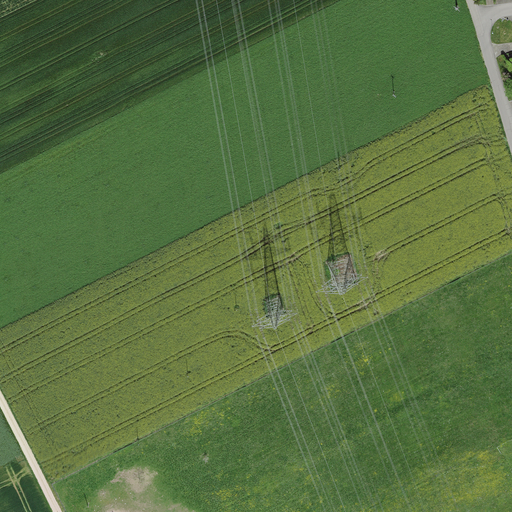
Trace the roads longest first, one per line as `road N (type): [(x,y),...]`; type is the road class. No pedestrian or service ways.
road 1 (track): [(0,392),(60,511)]
road 2 (residential): [(511,134),(476,14)]
